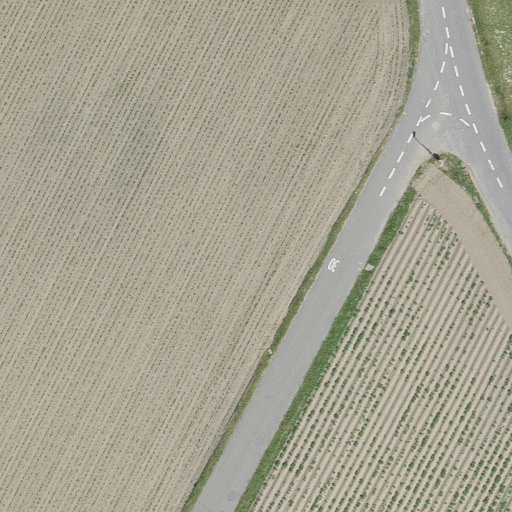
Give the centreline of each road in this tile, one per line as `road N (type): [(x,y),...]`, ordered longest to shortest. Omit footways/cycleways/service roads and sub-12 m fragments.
road 1 (residential): [(449,66),(211,511)]
road 2 (residential): [(449,66),(511,215)]
